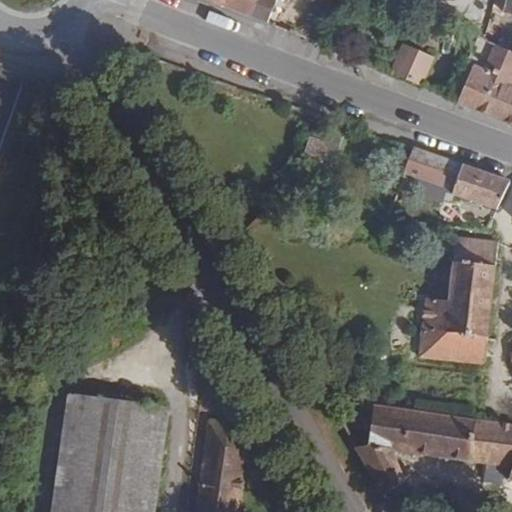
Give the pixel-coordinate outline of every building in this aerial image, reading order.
[(214,0),(214,2),(268,24),(277,1),(274,0),(214,0)] [(304,23),(299,37),(306,40),(312,26),(304,23)] [(511,52),(487,42),(480,36),(469,62),(473,65),(458,102),(511,123),(511,52)] [(432,60),(402,45),(389,73),(421,87),(432,60)] [(473,65),(469,62),(451,99),(458,102),(473,65)] [(331,165),(336,148),(312,140),(306,156),(331,165)] [(497,209),(510,182),(411,148),(398,186),(452,204),(455,195),(497,209)] [(485,219),(474,223),(473,230),(486,231),(491,221),(485,219)] [(421,351),(485,358),(496,238),(457,235),(448,296),(428,295),(421,351)] [(66,395),(50,511),(153,511),(167,408),(66,395)] [(392,450),(469,461),(476,420),(373,405),(368,447),(354,448),(383,495),(405,482),(392,450)] [(511,426),(476,420),(469,461),(511,468),(511,426)] [(206,422),(193,511),(238,511),(247,451),(240,444),(243,439),(238,432),(232,432),(226,423),(206,422)]
